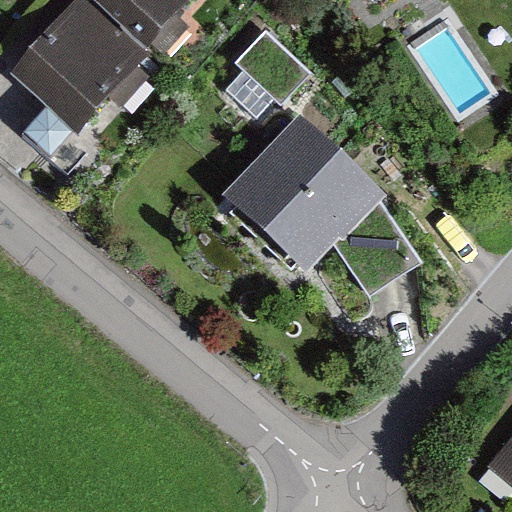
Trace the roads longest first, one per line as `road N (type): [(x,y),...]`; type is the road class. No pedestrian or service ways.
road 1 (residential): [(0,210),(339,494)]
road 2 (residential): [(511,289),(339,494)]
